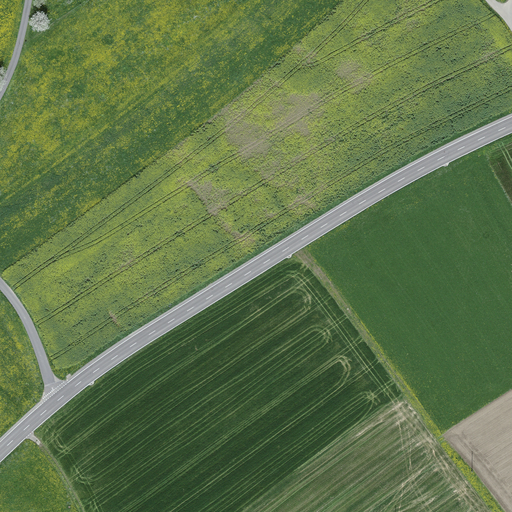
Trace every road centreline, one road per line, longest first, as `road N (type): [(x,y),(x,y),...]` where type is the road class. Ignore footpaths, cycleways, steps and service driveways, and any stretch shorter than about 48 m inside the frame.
road 1 (tertiary): [(511,124),(311,233),(57,400)]
road 2 (unclassified): [(0,283),(28,323),(57,400)]
